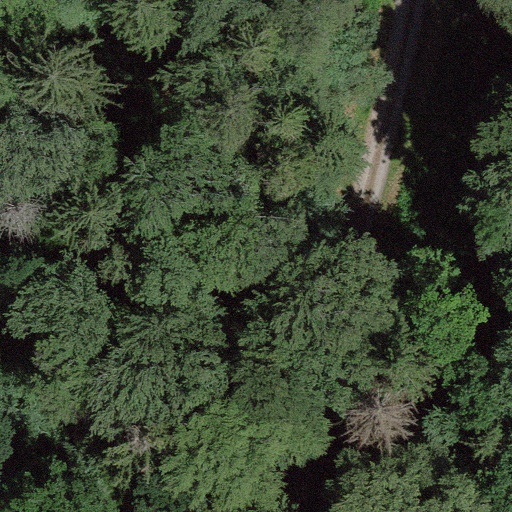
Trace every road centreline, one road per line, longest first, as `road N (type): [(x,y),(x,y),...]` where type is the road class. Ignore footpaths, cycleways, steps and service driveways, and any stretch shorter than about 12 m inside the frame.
road 1 (track): [(273,511),(361,225)]
road 2 (track): [(403,0),(361,225)]
